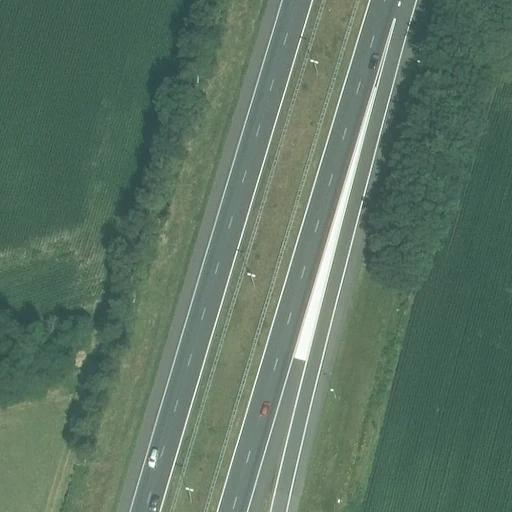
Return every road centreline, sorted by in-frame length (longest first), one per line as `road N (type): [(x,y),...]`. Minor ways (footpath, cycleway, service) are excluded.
road 1 (motorway): [(295,0),(143,511)]
road 2 (motorway): [(234,511),(376,20)]
road 3 (motorway): [(282,511),(358,184),(376,20)]
road 4 (track): [(48,511),(106,307)]
